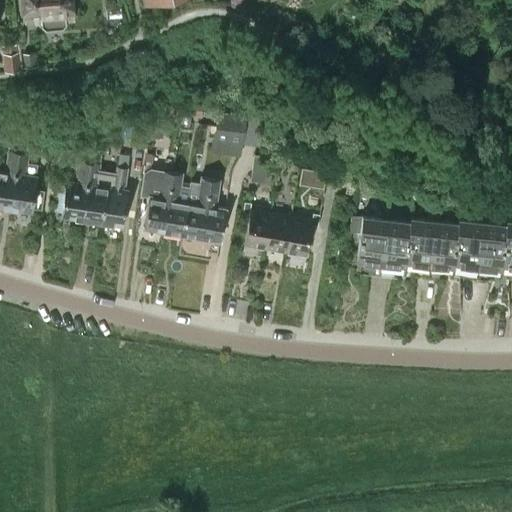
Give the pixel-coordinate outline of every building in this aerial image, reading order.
[(65,24),(65,19),(72,18),(70,0),(22,0),(23,15),(35,14),(35,21),(41,20),(41,26),(45,29),(62,28),(65,24)] [(16,47),(0,48),(3,71),(18,69),(16,47)] [(33,54),(22,55),(23,67),(34,66),(33,54)] [(182,101),(179,124),(189,125),(190,115),(200,116),(202,104),(182,101)] [(236,128),(239,111),(222,108),(216,148),(233,151),(236,128)] [(165,113),(152,111),(149,135),(162,137),(165,113)] [(148,122),(132,120),(129,145),(145,147),(148,122)] [(4,171),(0,170),(0,205),(10,207),(15,173),(14,173),(18,145),(8,143),(4,171)] [(28,146),(18,145),(17,151),(14,173),(15,173),(10,207),(29,210),(30,206),(40,208),(42,190),(32,189),(34,176),(24,174),(28,146)] [(58,145),(55,168),(75,171),(76,160),(71,159),(72,148),(58,145)] [(79,160),(76,182),(66,181),(65,183),(57,182),(53,210),(61,211),(61,214),(81,217),(91,147),(82,146),(72,147),(71,159),(79,160)] [(91,147),(81,217),(100,220),(106,178),(97,177),(99,163),(100,149),(91,147)] [(288,150),(287,157),(298,159),(300,152),(288,150)] [(264,153),(252,151),(248,176),(260,177),(264,153)] [(114,179),(106,178),(100,220),(120,223),(125,189),(123,189),(126,166),(116,165),(114,179)] [(301,166),(298,183),(323,187),(326,171),(301,166)] [(163,169),(158,196),(148,194),(143,226),(163,229),(173,171),(163,169)] [(173,171),(163,229),(181,232),(189,187),(188,187),(180,185),(182,172),(173,171)] [(189,187),(181,232),(201,236),(206,204),(205,204),(209,177),(200,175),(198,183),(189,182),(188,187),(189,187)] [(219,178),(209,177),(205,204),(206,204),(201,236),(220,239),(225,207),(214,205),(219,178)] [(270,211),(249,207),(250,201),(243,200),(241,211),(248,213),(243,242),(264,246),(270,211)] [(270,211),(264,246),(284,249),(290,214),(270,211)] [(290,214),(284,249),(305,253),(310,223),(316,224),(318,213),(312,211),(310,217),(290,214)] [(358,231),(359,218),(348,217),(347,230),(358,231)] [(359,218),(358,231),(355,264),(380,266),(385,221),(359,218)] [(385,221),(380,266),(403,269),(409,219),(407,219),(406,223),(385,221)] [(433,222),(409,219),(403,269),(404,269),(404,265),(428,267),(433,222)] [(433,222),(428,267),(452,270),(453,266),(458,220),(455,220),(454,224),(433,222)] [(458,220),(453,266),(476,268),(482,223),(458,220)] [(503,225),(482,223),(476,268),(500,271),(501,267),(506,221),(503,221),(503,225)] [(511,222),(506,221),(501,267),(511,267),(511,222)]
